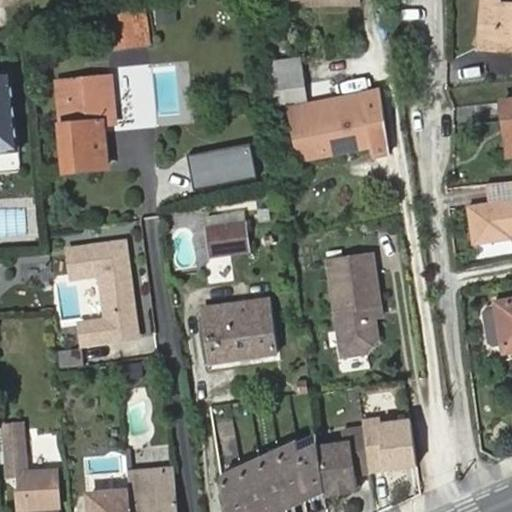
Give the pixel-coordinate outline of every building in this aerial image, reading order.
[(0,0),(0,4),(2,10),(30,0),(0,0)] [(495,0),(484,0),(480,37),(511,40),(511,6),(499,5),(500,0),(495,0)] [(145,7),(132,9),(137,47),(151,44),(145,7)] [(137,47),(132,9),(114,12),(119,49),(137,47)] [(511,40),(480,37),(479,46),(511,49),(511,40)] [(271,68),(275,102),(302,98),(297,65),(271,68)] [(0,149),(16,148),(9,75),(0,75),(0,149)] [(58,82),(67,171),(105,167),(101,126),(116,124),(111,78),(58,82)] [(372,158),(389,155),(379,83),(358,87),(361,97),(370,146),(372,158)] [(361,97),(293,111),(301,160),(370,146),(361,97)] [(511,197),(466,205),(472,245),(511,239),(511,197)] [(208,229),(213,256),(247,250),(244,223),(208,229)] [(126,244),(70,252),(74,280),(102,276),(109,322),(82,326),(86,347),(135,339),(131,314),(136,313),(126,244)] [(371,252),(347,256),(349,270),(373,266),(371,252)] [(347,256),(326,259),(341,355),(366,351),(377,337),(372,305),(379,303),(373,266),(349,270),(347,256)] [(155,335),(147,292),(136,294),(144,337),(155,335)] [(204,309),(211,361),(275,352),(268,300),(204,309)] [(504,345),(505,352),(511,350),(511,302),(497,305),(486,306),(483,310),(488,343),(493,347),(504,345)] [(131,314),(135,339),(140,339),(136,313),(131,314)] [(83,349),(56,351),(58,372),(85,368),(83,349)] [(144,376),(141,359),(122,362),(124,379),(144,376)] [(25,421),(5,422),(8,456),(27,455),(25,421)] [(380,425),(364,427),(365,435),(371,478),(371,479),(405,473),(404,469),(418,467),(412,426),(380,431),(380,425)] [(316,431),(296,440),(297,445),(317,441),(316,431)] [(344,450),(320,454),(327,503),(346,500),(345,496),(359,494),(357,480),(371,478),(365,435),(342,438),(344,450)] [(296,440),(277,448),(278,453),(298,450),(297,445),(296,440)] [(325,489),(317,441),(297,445),(298,450),(304,493),(325,490),(325,489)] [(277,448),(259,456),(259,461),(279,458),(278,453),(277,448)] [(304,493),(298,450),(278,453),(279,458),(286,501),(305,498),(304,493)] [(259,456),(240,464),(241,470),(260,467),(259,461),(259,456)] [(286,501),(279,458),(259,461),(260,467),(267,510),(287,507),(286,501)] [(241,470),(240,464),(220,473),(221,476),(241,473),(241,470)] [(172,467),(163,468),(167,503),(175,503),(172,467)] [(267,511),(267,510),(260,467),(241,470),(241,473),(247,511),(267,511)] [(129,489),(131,511),(175,511),(175,503),(167,503),(163,468),(128,471),(129,489)] [(23,511),(22,511),(55,511),(55,509),(59,509),(56,469),(26,472),(19,490),(21,511),(23,511)] [(247,511),(241,473),(221,476),(226,511),(247,511)] [(87,511),(131,511),(129,489),(86,493),(87,511)] [(305,498),(307,511),(317,511),(327,508),(325,490),(304,493),(305,498)] [(287,507),(287,511),(307,511),(305,498),(286,501),(287,507)]
